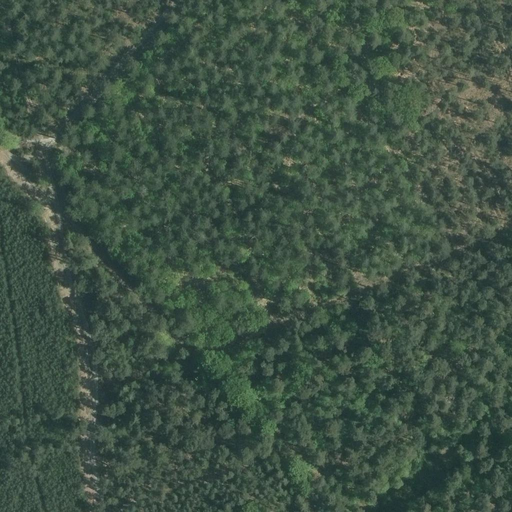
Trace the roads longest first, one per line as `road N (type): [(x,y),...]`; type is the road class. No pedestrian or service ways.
road 1 (track): [(14,159),(267,438),(309,511)]
road 2 (track): [(103,511),(91,453),(91,349),(63,259),(44,146)]
road 3 (track): [(197,356),(511,227)]
road 4 (track): [(179,0),(44,146)]
road 5 (track): [(113,511),(277,452)]
road 6 (track): [(44,146),(1,0)]
